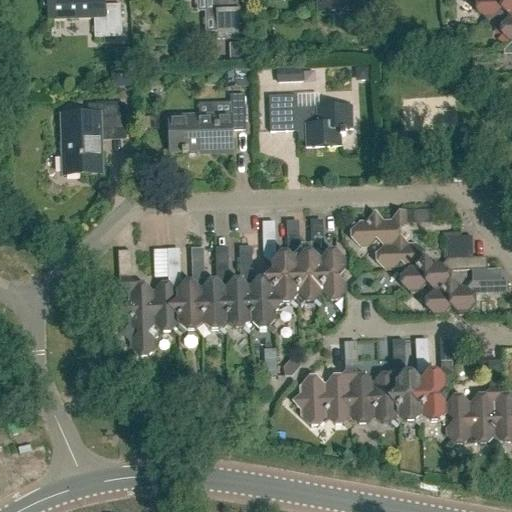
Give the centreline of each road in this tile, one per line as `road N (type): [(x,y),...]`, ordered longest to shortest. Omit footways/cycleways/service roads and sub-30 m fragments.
road 1 (residential): [(33,306),(124,212),(142,205),(456,194),(474,206),(511,263)]
road 2 (tertiary): [(79,484),(178,475),(411,511)]
road 3 (residential): [(33,306),(37,378),(79,484)]
road 4 (residential): [(511,337),(388,329),(361,319)]
